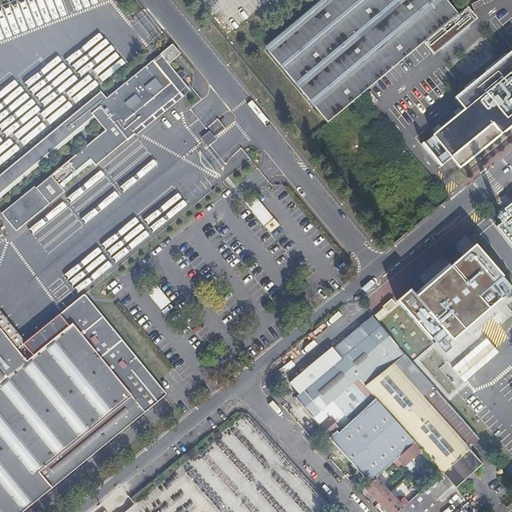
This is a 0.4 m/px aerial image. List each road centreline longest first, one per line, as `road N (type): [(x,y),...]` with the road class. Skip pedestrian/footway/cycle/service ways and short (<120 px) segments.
road 1 (residential): [(238,382),(511,161)]
road 2 (residential): [(80,511),(238,382)]
road 3 (residential): [(238,382),(358,511)]
